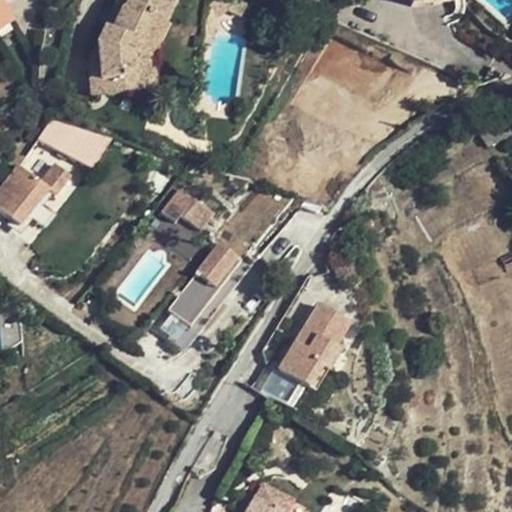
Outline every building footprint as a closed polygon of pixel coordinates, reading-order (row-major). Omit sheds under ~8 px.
[(160,50),(171,24),(168,23),(178,0),(120,0),(91,63),(93,104),(117,102),(117,92),(138,90),(136,63),(160,50)] [(41,140),(94,172),(110,143),(54,121),(41,140)] [(22,168),(0,191),(0,209),(20,227),(49,192),(22,168)] [(178,188),(162,212),(196,235),(212,210),(178,188)] [(220,244),(168,308),(190,326),(243,263),(220,244)] [(320,308),(280,373),(313,394),(339,352),(335,350),(349,327),(320,308)] [(286,511),(290,504),(259,488),(251,503),(268,511),(286,511)] [(268,511),(251,503),(245,511),(268,511)]
